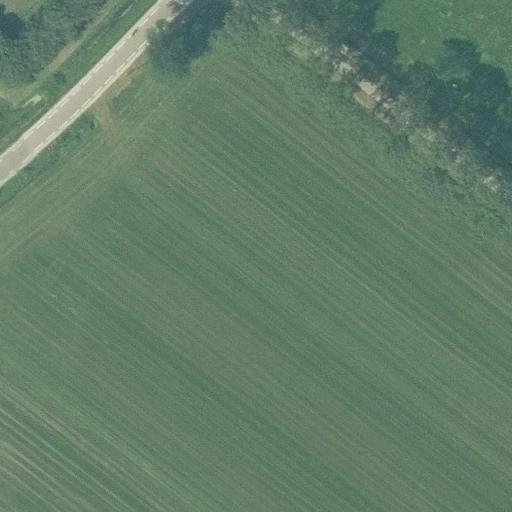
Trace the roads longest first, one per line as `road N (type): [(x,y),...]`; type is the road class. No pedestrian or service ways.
road 1 (unclassified): [(511,198),(249,0)]
road 2 (unclassified): [(0,178),(186,0)]
